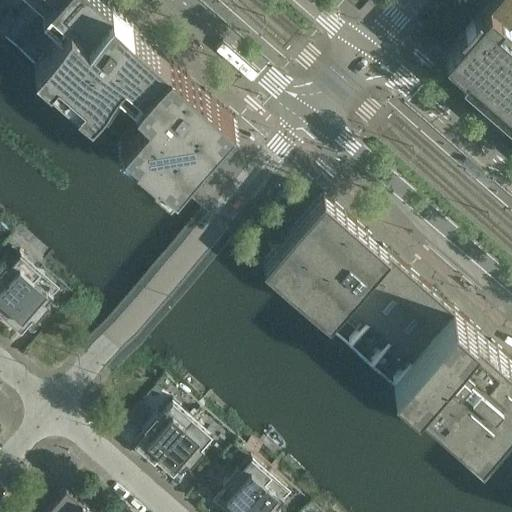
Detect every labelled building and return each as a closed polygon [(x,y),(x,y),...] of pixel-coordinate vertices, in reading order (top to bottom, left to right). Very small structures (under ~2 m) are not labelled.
[(168,57),(103,0),(25,0),(61,30),(34,61),(90,110),(108,126),(168,57)] [(511,0),(492,0),(489,3),(511,22),(511,0)] [(511,22),(489,3),(482,12),(478,8),(459,29),(463,33),(445,54),(511,112),(511,22)] [(0,27),(12,14),(8,11),(0,19),(0,27)] [(0,30),(2,33),(16,18),(12,14),(0,27),(0,30)] [(210,140),(216,133),(214,131),(219,125),(220,125),(220,124),(230,113),(230,112),(230,111),(168,57),(108,126),(120,136),(160,172),(173,182),(174,181),(201,150),(210,140)] [(511,417),(511,357),(323,192),(263,261),(481,453),(511,417)] [(0,309),(1,311),(39,268),(20,250),(9,263),(5,260),(0,266),(0,309)] [(46,300),(59,285),(58,284),(39,268),(1,311),(20,328),(21,329),(32,316),(35,319),(50,303),(46,300)] [(154,458),(192,415),(173,398),(172,397),(159,412),(156,409),(142,426),(145,428),(134,441),(135,442),(154,458)] [(204,448),(201,445),(212,432),(192,415),(154,458),(173,474),(172,475),(173,476),(187,461),(190,464),(204,448)] [(230,511),(234,511),(271,471),(251,453),(240,466),(236,463),(222,479),(226,482),(212,497),(213,498),(214,498),(230,511)] [(277,503),(291,488),(290,487),(289,487),(271,471),(234,511),(275,511),(281,506),(277,503)] [(73,511),(83,501),(66,486),(42,511),(73,511)] [(96,511),(83,501),(73,511),(96,511)]
